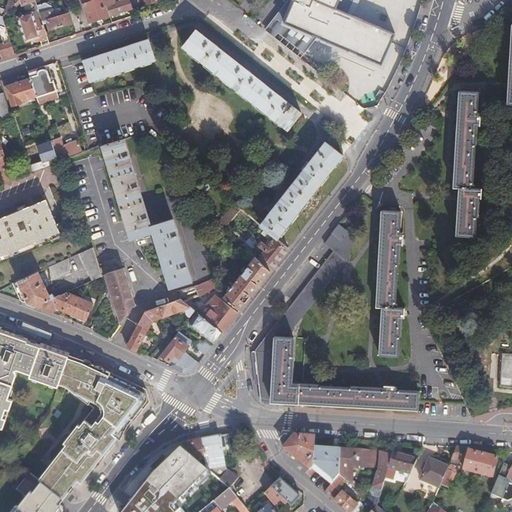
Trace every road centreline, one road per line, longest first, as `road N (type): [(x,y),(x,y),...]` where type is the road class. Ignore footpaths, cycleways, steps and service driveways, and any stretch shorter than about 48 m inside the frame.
road 1 (secondary): [(235,337),(376,151),(439,13)]
road 2 (residential): [(265,419),(511,434)]
road 3 (residential): [(197,0),(189,10),(0,71)]
road 4 (tertiary): [(193,392),(0,307)]
road 5 (secondary): [(193,392),(91,508)]
